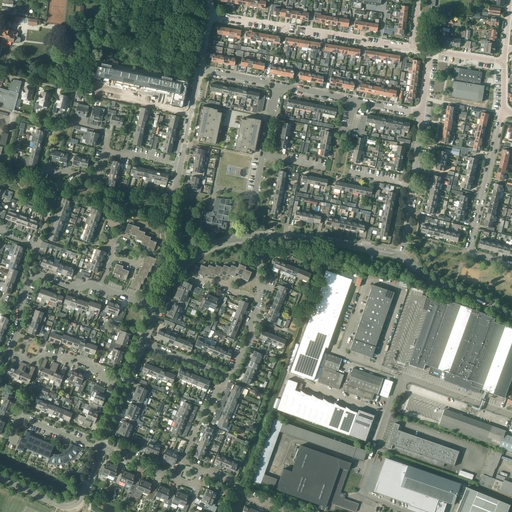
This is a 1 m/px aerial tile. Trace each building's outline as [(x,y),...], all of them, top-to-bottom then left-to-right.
[(3,0),(2,11),(9,12),(10,8),(13,8),(13,4),(16,4),(16,2),(13,2),(10,1),(10,0),(9,0),(3,0)] [(352,0),(351,8),(360,10),(361,3),(363,3),(368,4),(376,5),(380,5),(380,1),(380,0),(352,0)] [(426,0),(426,2),(428,2),(427,14),(431,14),(432,6),(435,6),(435,0),(426,0)] [(321,9),(322,5),(319,5),(319,6),(317,13),(315,13),(313,21),(319,22),(320,15),(321,9)] [(439,7),(438,15),(444,15),(446,16),(449,16),(451,16),(452,8),(439,7)] [(500,16),(500,9),(489,7),(488,14),(500,16)] [(404,36),(405,30),(394,29),(388,28),(385,27),(384,33),(389,34),(389,31),(394,32),(397,35),(404,36)] [(5,30),(3,30),(1,39),(0,45),(4,46),(5,41),(6,41),(6,40),(19,43),(20,42),(21,40),(20,38),(17,37),(18,33),(12,32),(12,31),(5,30)] [(240,38),(241,31),(235,30),(234,39),(233,42),(237,42),(237,37),(240,38)] [(496,40),(498,31),(490,30),(490,34),(487,33),(487,39),(496,40)] [(447,46),(448,38),(449,33),(442,32),(440,44),(447,46)] [(495,49),(496,44),(490,43),(490,41),(482,40),(481,44),(485,44),(484,48),(495,49)] [(319,52),(320,43),(314,42),(312,56),(312,58),(315,59),(316,52),(319,52)] [(217,63),(220,48),(213,46),(212,50),(216,51),(215,55),(213,55),(211,55),(211,58),(212,58),(211,62),(217,63)] [(231,53),(231,50),(229,49),(229,53),(228,52),(227,57),(224,57),(222,64),(229,65),(231,55),(231,53)] [(412,64),(406,63),(407,57),(404,57),(403,67),(406,67),(409,68),(419,69),(420,61),(412,60),(412,64)] [(95,77),(94,83),(159,97),(157,103),(168,105),(182,108),(187,82),(176,80),(162,77),(161,80),(145,77),(141,76),(117,71),(113,70),(111,70),(111,66),(98,63),(97,67),(95,77)] [(287,76),(289,65),(289,64),(287,63),(287,66),(286,66),(286,69),(283,68),(281,75),(287,76)] [(296,76),(297,69),(293,68),(292,66),(289,65),(287,76),(293,77),(293,75),(296,76)] [(467,70),(454,68),(453,77),(454,77),(453,81),(450,97),(451,97),(451,96),(481,102),(482,102),(485,86),(484,85),(484,86),(480,85),(482,72),(470,70),(470,68),(467,68),(467,70)] [(312,74),(311,81),(317,82),(318,75),(319,72),(319,69),(317,69),(316,72),(315,75),(312,74)] [(318,75),(317,82),(323,84),(324,79),(326,79),(327,74),(324,73),(319,72),(318,75)] [(335,86),(337,74),(335,74),(334,78),(331,78),(329,85),(335,86)] [(11,82),(9,91),(18,94),(20,86),(21,82),(16,80),(11,82)] [(384,89),(383,96),(389,97),(390,90),(391,85),(392,81),(390,80),(389,84),(388,84),(387,89),(384,89)] [(360,84),(359,91),(359,92),(360,92),(361,92),(362,93),(362,92),(365,92),(366,85),(367,82),(360,81),(360,84)] [(372,86),(370,93),(376,95),(378,87),(378,88),(379,84),(376,83),(375,87),(372,86)] [(215,93),(215,95),(221,96),(222,94),(223,86),(217,85),(215,93)] [(33,89),(25,87),(24,90),(23,90),(22,94),(23,95),(22,99),(30,101),(33,89)] [(17,99),(18,94),(9,91),(0,88),(0,107),(14,111),(15,107),(17,99)] [(415,99),(416,93),(408,92),(403,91),(400,91),(399,99),(402,99),(402,95),(404,96),(405,94),(408,95),(407,98),(415,99)] [(50,95),(42,93),(41,95),(40,95),(39,100),(40,100),(39,104),(35,103),(34,109),(37,110),(37,108),(41,109),(42,105),(48,106),(50,95)] [(68,97),(60,95),(59,98),(58,98),(57,103),(58,103),(57,105),(54,104),(53,109),(56,110),(57,107),(65,109),(68,97)] [(86,105),(78,103),(75,102),(74,106),(77,107),(76,113),(78,113),(77,114),(78,114),(77,116),(86,118),(88,111),(89,106),(86,105)] [(447,106),(446,112),(454,113),(455,113),(457,106),(449,105),(448,106),(447,106)] [(212,108),(203,106),(197,138),(201,138),(200,142),(209,144),(210,143),(215,145),(222,113),(217,112),(217,110),(212,109),(212,108)] [(102,122),(103,115),(105,110),(101,109),(93,107),(91,117),(93,117),(93,118),(93,120),(102,122)] [(148,116),(149,110),(142,108),(140,114),(148,116)] [(473,108),(472,111),(479,113),(478,118),(480,119),(488,121),(489,114),(485,113),(486,111),(473,108)] [(109,110),(106,120),(111,121),(111,124),(114,125),(122,127),(124,119),(115,117),(113,116),(114,111),(109,110)] [(178,123),(179,117),(172,115),(170,122),(178,123)] [(372,124),(373,116),(367,115),(367,116),(366,119),(365,122),(365,125),(368,126),(368,123),(372,124)] [(383,128),(384,126),(385,119),(379,117),(377,128),(376,130),(379,130),(379,127),(383,128)] [(246,120),(241,119),(235,150),(240,152),(252,155),(253,151),(255,151),(261,120),(251,118),(251,119),(246,118),(246,120)] [(401,132),(403,122),(397,121),(396,128),(395,128),(395,130),(399,131),(399,132),(401,132)] [(408,132),(409,124),(403,122),(401,132),(400,136),(403,137),(404,132),(408,132)] [(474,128),(474,130),(485,133),(486,126),(479,125),(477,124),(476,128),(474,128)] [(330,139),(332,133),(328,132),(329,130),(321,128),(321,131),(322,132),(321,137),(330,139)] [(473,130),(472,133),(475,133),(474,136),(476,137),(483,138),(485,133),(474,130),(473,130)] [(84,134),(84,137),(85,137),(97,140),(99,134),(91,132),(87,131),(86,135),(84,134)] [(174,141),(175,135),(167,134),(162,132),(162,135),(167,137),(166,140),(174,141)] [(0,155),(1,156),(3,148),(0,147),(0,144),(5,146),(8,134),(2,133),(0,142),(0,141),(0,155)] [(292,144),(292,141),(289,141),(290,137),(288,137),(281,136),(280,142),(287,143),(292,144)] [(367,140),(368,137),(360,136),(360,139),(356,138),(355,144),(362,145),(363,139),(367,140)] [(442,136),(441,142),(449,144),(448,144),(452,145),(453,141),(454,141),(454,138),(442,136)] [(84,137),(83,139),(84,140),(84,143),(87,144),(88,144),(88,145),(96,146),(97,140),(85,137),(84,137)] [(330,139),(321,137),(318,137),(318,140),(320,140),(320,143),(329,145),(330,139)] [(140,147),(142,140),(134,138),(133,145),(140,147)] [(403,153),(404,147),(397,146),(396,146),(397,143),(389,141),(388,144),(394,145),(394,149),(392,148),(392,151),(403,153)] [(470,142),(469,144),(470,145),(470,146),(474,147),(473,149),(480,150),(482,144),(470,142)] [(171,154),(172,148),(165,146),(164,148),(162,147),(161,152),(171,154)] [(194,153),(193,154),(204,157),(205,153),(208,154),(209,152),(209,149),(200,147),(200,150),(197,149),(196,153),(194,153)] [(511,155),(510,155),(511,152),(511,151),(511,148),(507,147),(506,150),(503,150),(502,156),(509,158),(511,158),(511,155)] [(59,162),(61,153),(57,152),(57,150),(51,148),(49,156),(53,157),(52,160),(59,162)] [(440,151),(438,157),(447,159),(448,153),(452,154),(459,156),(460,153),(452,151),(445,149),(445,150),(445,152),(440,151)] [(402,159),(403,153),(392,151),(391,154),(394,155),(393,158),(395,158),(402,159)] [(70,162),(72,153),(66,152),(65,154),(61,153),(59,162),(66,163),(67,161),(70,162)] [(80,167),(82,158),(79,157),(78,155),(72,153),(70,162),(74,162),(73,165),(80,167)] [(37,162),(39,156),(31,154),(30,154),(29,158),(24,156),(23,159),(26,160),(37,162)] [(193,154),(193,156),(195,157),(195,161),(206,163),(207,161),(207,158),(204,157),(193,154)] [(91,166),(93,158),(87,157),(86,159),(82,158),(80,167),(87,168),(88,166),(91,166)] [(470,158),(466,157),(466,160),(470,161),(469,163),(477,165),(478,160),(470,158)] [(375,167),(376,161),(373,160),(368,159),(367,162),(372,163),(372,166),(375,167)] [(36,168),(37,162),(26,160),(24,166),(36,168)] [(122,170),(123,167),(120,167),(121,163),(113,161),(112,167),(122,170)] [(400,172),(401,165),(389,163),(386,163),(386,166),(390,167),(390,170),(400,172)] [(437,163),(435,169),(444,171),(446,165),(437,163)] [(475,172),(477,165),(469,163),(467,170),(475,172)] [(191,166),(191,167),(193,168),(193,172),(196,173),(195,175),(204,177),(204,174),(204,173),(205,169),(202,169),(202,168),(191,166)] [(143,177),(145,169),(138,167),(135,179),(139,180),(140,176),(143,177)] [(155,180),(157,172),(151,170),(148,182),(151,182),(152,179),(155,180)] [(160,185),(163,173),(157,172),(155,180),(154,183),(160,185)] [(120,182),(120,180),(117,179),(118,175),(110,173),(109,179),(120,182)] [(166,186),(167,183),(169,175),(163,173),(160,185),(166,186)] [(503,181),(505,175),(498,173),(496,179),(503,181)] [(188,180),(188,182),(202,185),(203,181),(203,179),(204,177),(195,175),(194,178),(192,177),(191,181),(188,180)] [(466,176),(463,175),(462,178),(465,179),(464,182),(472,184),(474,178),(466,176)] [(444,185),(445,182),(441,181),(442,178),(434,176),(433,182),(440,184),(444,185)] [(472,184),(464,182),(462,181),(460,187),(453,186),(452,188),(461,191),(462,188),(471,190),(472,184)] [(188,182),(187,184),(190,185),(189,188),(196,190),(196,192),(200,193),(201,189),(202,185),(188,182)] [(340,193),(340,190),(342,183),(336,182),(333,192),(340,193)] [(285,191),(286,185),(284,185),(284,184),(277,183),(275,189),(283,190),(285,191)] [(441,196),(442,193),(440,192),(439,191),(439,190),(431,188),(430,194),(438,196),(441,196)] [(387,196),(378,194),(379,191),(376,190),(375,196),(378,197),(382,198),(394,200),(395,194),(387,192),(387,196)] [(468,203),(469,198),(460,195),(459,198),(460,198),(460,201),(468,203)] [(222,199),(216,198),(214,212),(212,211),(212,213),(204,211),(202,217),(201,217),(201,220),(202,220),(201,222),(200,222),(200,225),(201,225),(200,226),(202,226),(202,227),(204,228),(204,227),(206,227),(206,228),(209,229),(209,228),(216,229),(216,226),(218,226),(218,227),(220,230),(223,230),(226,228),(226,226),(224,223),(224,222),(224,220),(227,221),(227,220),(228,219),(228,215),(229,215),(230,212),(229,212),(230,210),(231,207),(230,207),(231,204),(232,204),(232,203),(231,202),(231,201),(230,201),(230,200),(227,200),(225,200),(225,199),(222,199)] [(393,206),(394,200),(382,198),(382,201),(384,202),(384,205),(385,205),(393,206)] [(69,207),(71,202),(63,199),(61,202),(59,202),(58,203),(69,207)] [(284,210),(284,207),(280,206),(280,203),(273,201),(272,208),(284,210)] [(300,220),(302,213),(298,212),(299,208),(297,207),(298,202),(294,202),(292,215),(295,216),(294,219),(300,220)] [(67,212),(69,207),(58,203),(58,204),(60,206),(59,209),(67,212)] [(438,215),(438,213),(439,209),(435,208),(427,206),(426,213),(438,215)] [(9,226),(14,212),(15,210),(9,208),(5,219),(8,220),(6,225),(9,226)] [(102,218),(103,217),(100,215),(102,212),(93,209),(91,209),(89,214),(91,215),(102,218)] [(308,214),(309,210),(306,209),(304,212),(302,212),(302,213),(300,220),(307,221),(308,214)] [(368,222),(369,216),(370,212),(361,210),(360,214),(366,215),(366,216),(365,222),(368,222)] [(15,223),(19,214),(14,212),(9,226),(11,227),(12,222),(15,223)] [(463,222),(465,215),(457,214),(451,212),(450,215),(456,217),(455,220),(463,222)] [(63,222),(65,217),(55,213),(54,215),(56,216),(55,219),(63,222)] [(19,229),(24,216),(19,214),(15,223),(18,224),(17,229),(19,229)] [(25,227),(29,218),(24,216),(19,229),(21,230),(22,226),(25,227)] [(431,222),(432,219),(426,217),(425,220),(427,221),(427,222),(426,226),(423,225),(421,233),(428,234),(430,223),(431,222)] [(29,233),(34,219),(29,218),(25,227),(28,228),(27,232),(29,233)] [(36,230),(39,221),(34,219),(29,233),(31,234),(33,229),(36,230)] [(99,228),(99,227),(97,226),(98,222),(87,219),(85,224),(88,225),(99,228)] [(358,224),(357,231),(363,233),(365,223),(361,223),(362,220),(359,219),(359,220),(358,224)] [(436,228),(438,220),(435,220),(434,224),(430,223),(428,234),(433,236),(436,228)] [(494,231),(495,229),(492,228),(494,222),(486,220),(485,226),(488,227),(487,230),(494,231)] [(448,231),(450,223),(447,222),(445,230),(442,230),(440,237),(445,239),(448,231)] [(60,232),(62,227),(51,223),(51,225),(53,227),(52,230),(60,232)] [(132,226),(128,224),(125,233),(129,234),(129,235),(136,237),(139,228),(132,225),(132,226)] [(461,229),(461,226),(456,224),(455,228),(454,233),(451,240),(457,242),(459,234),(457,234),(458,228),(461,229)] [(98,230),(99,228),(88,225),(86,230),(94,233),(95,230),(98,230)] [(388,231),(380,229),(369,227),(367,240),(370,240),(372,231),(377,232),(377,235),(387,237),(388,231)] [(141,242),(145,233),(138,231),(139,228),(136,237),(135,239),(141,242)] [(440,237),(442,230),(436,228),(433,236),(440,237)] [(95,239),(95,238),(93,236),(94,233),(86,230),(84,235),(95,239)] [(451,240),(454,233),(448,231),(445,239),(451,240)] [(147,247),(150,238),(144,236),(145,233),(141,242),(141,244),(147,247)] [(56,243),(58,237),(47,234),(47,235),(49,237),(48,240),(56,243)] [(158,253),(160,247),(155,246),(156,243),(150,240),(151,238),(150,238),(147,247),(146,249),(153,252),(153,251),(158,253)] [(485,249),(487,242),(481,240),(479,248),(485,249)] [(44,255),(48,244),(42,242),(38,253),(44,255)] [(13,243),(10,249),(22,253),(24,248),(16,245),(17,244),(13,243)] [(509,255),(511,246),(509,245),(508,247),(505,246),(503,254),(509,255)] [(20,260),(22,254),(10,250),(8,249),(7,251),(13,253),(12,257),(20,260)] [(96,250),(94,255),(105,258),(106,257),(103,255),(104,252),(96,250)] [(45,271),(48,260),(49,257),(44,255),(43,258),(40,266),(43,267),(43,270),(45,271)] [(94,255),(93,260),(101,263),(102,260),(105,260),(105,258),(94,255)] [(154,266),(156,259),(147,256),(145,263),(154,266)] [(18,265),(20,260),(12,257),(11,260),(4,258),(3,260),(6,261),(18,265)] [(278,269),(281,262),(276,259),(273,267),(278,269)] [(51,270),(54,262),(48,260),(45,271),(46,271),(48,269),(51,270)] [(88,262),(88,264),(101,269),(102,267),(100,266),(101,263),(93,260),(92,263),(88,262)] [(16,271),(18,265),(6,261),(5,263),(9,264),(8,268),(10,269),(16,271)] [(55,274),(59,264),(54,262),(51,270),(54,271),(54,274),(55,274)] [(154,266),(145,263),(143,262),(141,269),(150,272),(152,266),(154,266)] [(284,272),(287,264),(281,262),(278,269),(284,272)] [(61,274),(64,265),(59,264),(55,274),(56,275),(58,273),(61,274)] [(82,270),(81,273),(83,274),(82,277),(88,279),(90,273),(89,272),(88,272),(89,270),(97,273),(98,270),(101,270),(101,269),(88,264),(87,267),(85,271),(82,270)] [(119,278),(122,269),(123,267),(116,264),(113,273),(119,275),(119,278)] [(242,276),(245,270),(246,267),(239,264),(238,268),(236,273),(242,276)] [(290,274),(293,267),(287,264),(284,272),(290,274)] [(65,278),(69,267),(64,265),(61,274),(64,275),(64,278),(65,278)] [(204,277),(205,274),(208,268),(201,265),(200,268),(196,267),(194,272),(197,274),(204,277)] [(212,277),(213,274),(215,268),(209,265),(208,268),(205,274),(212,277)] [(219,277),(220,274),(223,268),(216,265),(215,268),(213,274),(219,277)] [(230,268),(224,265),(223,268),(220,274),(227,277),(228,274),(232,266),(231,266),(230,268)] [(234,277),(236,273),(238,268),(232,266),(228,274),(234,277)] [(71,277),(74,269),(69,267),(65,278),(67,278),(68,276),(71,277)] [(294,280),(296,277),(299,269),(293,267),(290,274),(293,275),(291,279),(294,280)] [(150,272),(141,269),(139,268),(137,275),(146,278),(148,272),(150,272)] [(16,277),(18,272),(16,271),(10,269),(8,273),(5,271),(1,270),(1,272),(4,273),(16,277)] [(126,280),(129,272),(122,269),(119,278),(126,280)] [(301,279),(304,272),(299,269),(296,277),(301,279)] [(248,281),(251,272),(245,270),(242,276),(241,278),(248,281)] [(326,348),(351,279),(325,270),(289,372),(313,381),(325,347),(326,348)] [(307,281),(310,274),(304,272),(301,279),(307,281)] [(14,283),(16,277),(4,273),(3,275),(7,276),(6,280),(14,283)] [(146,278),(137,275),(136,274),(133,281),(142,284),(145,278),(146,278)] [(0,284),(12,289),(14,283),(6,280),(4,284),(1,283),(0,284)] [(142,284),(133,281),(132,281),(130,287),(138,291),(141,284),(142,284)] [(179,286),(176,292),(187,297),(189,291),(190,291),(192,285),(188,284),(187,283),(185,289),(179,286)] [(12,289),(0,284),(0,286),(3,288),(2,292),(10,294),(12,289)] [(290,293),(291,290),(280,285),(278,291),(285,294),(286,291),(290,293)] [(380,296),(383,288),(372,285),(370,292),(380,296)] [(392,300),(394,292),(383,288),(380,296),(392,300)] [(41,306),(47,291),(41,289),(37,297),(41,299),(40,302),(39,305),(41,306)] [(49,301),(52,293),(47,291),(41,306),(43,307),(45,300),(49,301)] [(283,299),(285,294),(278,291),(275,296),(283,299)] [(176,292),(174,298),(181,301),(180,304),(186,307),(188,304),(190,298),(187,297),(176,292)] [(378,302),(380,296),(370,292),(368,299),(378,302)] [(53,307),(58,295),(52,293),(49,301),(53,303),(51,306),(53,307)] [(209,307),(213,297),(207,294),(204,302),(201,300),(198,307),(202,308),(203,305),(209,307)] [(61,305),(64,297),(58,295),(53,307),(55,308),(57,304),(61,305)] [(67,311),(72,297),(66,295),(63,304),(67,305),(65,311),(67,311)] [(284,304),(285,301),(283,300),(283,299),(275,296),(273,302),(280,305),(281,303),(284,304)] [(389,306),(392,300),(380,296),(378,302),(389,306)] [(75,308),(78,299),(72,297),(67,311),(69,312),(71,306),(75,308)] [(216,314),(219,308),(216,307),(219,299),(213,297),(209,307),(215,310),(213,313),(216,314)] [(432,299),(428,298),(426,297),(423,309),(428,311),(409,363),(408,364),(409,364),(423,369),(425,364),(431,366),(428,374),(479,392),(480,389),(505,398),(511,378),(511,328),(495,322),(496,319),(488,316),(488,315),(450,301),(449,304),(432,298),(432,299)] [(79,313),(83,301),(78,299),(75,308),(78,309),(76,315),(78,315),(79,313)] [(389,306),(378,302),(368,299),(365,306),(375,309),(387,313),(389,306)] [(246,309),(248,303),(240,300),(238,306),(246,309)] [(86,312),(87,310),(89,303),(83,301),(79,313),(81,314),(82,310),(86,312)] [(91,318),(91,315),(95,303),(90,301),(89,303),(87,310),(90,311),(88,317),(91,318)] [(111,314),(114,304),(108,301),(107,306),(104,305),(100,315),(104,317),(107,313),(111,314)] [(278,311),(280,305),(273,302),(271,308),(278,311)] [(98,314),(101,305),(95,303),(91,315),(91,318),(93,318),(95,312),(98,314)] [(122,313),(118,312),(120,306),(114,304),(111,314),(114,315),(114,320),(120,322),(124,312),(122,312),(122,313)] [(171,304),(169,310),(179,314),(182,309),(185,310),(186,307),(180,304),(179,307),(171,304)] [(243,315),(246,309),(238,306),(236,312),(243,315)] [(373,316),(375,309),(365,306),(363,312),(373,316)] [(278,319),(278,318),(276,317),(278,311),(271,308),(268,315),(278,319)] [(384,320),(387,313),(375,309),(373,316),(384,320)] [(45,320),(46,318),(42,317),(43,313),(35,310),(33,316),(45,320)] [(169,310),(166,316),(173,319),(172,321),(179,324),(182,325),(183,323),(180,321),(177,320),(179,314),(169,310)] [(241,321),(243,315),(236,312),(233,318),(241,321)] [(371,323),(373,316),(363,312),(360,319),(371,323)] [(278,320),(278,319),(268,315),(266,320),(273,323),(275,319),(278,320)] [(0,322),(8,325),(10,320),(2,316),(1,320),(0,320),(0,322)] [(44,322),(45,320),(33,316),(31,321),(39,324),(41,321),(44,322)] [(382,327),(384,320),(373,316),(371,323),(382,327)] [(238,327),(241,321),(233,318),(231,324),(238,327)] [(369,330),(371,323),(360,319),(358,326),(369,330)] [(43,332),(44,330),(38,328),(39,324),(31,321),(29,327),(43,332)] [(380,334),(382,327),(371,323),(369,330),(380,334)] [(236,332),(238,327),(231,324),(229,329),(236,332)] [(128,340),(130,334),(125,332),(126,329),(116,326),(115,330),(119,333),(117,337),(128,340)] [(366,337),(369,330),(358,326),(356,333),(366,337)] [(43,332),(29,327),(27,333),(36,336),(37,332),(43,334),(43,332)] [(51,332),(48,341),(54,343),(58,331),(56,330),(56,331),(52,329),(51,332)] [(234,338),(236,332),(229,329),(226,335),(234,338)] [(161,340),(164,332),(159,330),(155,337),(161,340)] [(377,340),(380,334),(369,330),(366,337),(377,340)] [(58,331),(54,343),(59,344),(62,336),(59,335),(60,331),(58,331)] [(265,341),(268,333),(262,331),(259,338),(265,341)] [(62,336),(59,344),(60,345),(61,343),(66,345),(70,333),(68,332),(67,336),(63,335),(62,336)] [(167,342),(170,334),(164,332),(161,340),(167,342)] [(70,333),(66,345),(72,347),(74,339),(71,337),(72,333),(70,333)] [(176,337),(177,334),(172,333),(171,335),(170,334),(167,342),(173,345),(176,337)] [(271,343),(274,336),(268,333),(265,341),(271,343)] [(364,343),(366,337),(356,333),(353,340),(360,342),(364,343)] [(74,339),(72,347),(78,349),(82,337),(79,336),(78,340),(74,339)] [(277,346),(280,338),(274,336),(271,343),(277,346)] [(82,337),(78,349),(83,351),(86,343),(83,341),(84,338),(82,337)] [(86,343),(83,351),(89,353),(93,341),(93,340),(94,340),(95,338),(94,337),(94,338),(92,337),(91,340),(90,344),(86,343)] [(128,340),(117,337),(116,340),(111,340),(110,345),(120,348),(121,345),(126,347),(128,340)] [(178,347),(182,339),(176,337),(173,345),(178,347)] [(203,341),(204,339),(200,337),(199,340),(197,339),(194,346),(200,349),(203,341)] [(375,347),(377,340),(366,337),(364,343),(367,345),(375,347)] [(282,348),(285,340),(280,338),(277,346),(282,348)] [(184,349),(187,342),(182,339),(178,347),(184,349)] [(194,342),(189,340),(188,342),(187,342),(184,349),(190,352),(194,344),(194,342)] [(357,352),(360,342),(353,340),(350,350),(357,352)] [(93,341),(89,353),(95,355),(97,347),(94,345),(95,341),(93,341)] [(206,351),(209,344),(203,341),(200,349),(206,351)] [(364,355),(367,345),(364,343),(360,342),(357,352),(364,355)] [(212,353),(215,346),(209,344),(206,351),(212,353)] [(122,359),(124,353),(119,351),(120,348),(110,345),(108,349),(112,351),(111,355),(122,359)] [(372,357),(375,347),(367,345),(364,355),(372,357)] [(217,356),(220,348),(215,346),(212,353),(217,356)] [(223,358),(226,351),(220,348),(217,356),(223,358)] [(229,361),(233,353),(226,351),(223,358),(229,361)] [(265,356),(254,351),(253,354),(250,353),(249,355),(260,359),(261,358),(264,359),(265,356)] [(335,372),(335,370),(337,371),(342,359),(336,356),(327,354),(317,382),(338,389),(340,385),(339,385),(337,384),(341,374),(335,372)] [(122,359),(111,355),(110,359),(105,358),(104,363),(113,366),(114,363),(120,365),(122,359)] [(258,364),(260,359),(249,355),(248,357),(251,358),(250,361),(258,364)] [(12,376),(15,369),(13,368),(16,360),(13,359),(6,374),(12,376)] [(43,377),(47,369),(44,368),(47,360),(44,359),(38,374),(43,377)] [(258,364),(250,361),(249,364),(246,363),(245,365),(256,370),(258,364)] [(17,379),(24,363),(21,362),(17,370),(15,369),(12,376),(17,379)] [(49,379),(55,363),(52,362),(49,370),(47,369),(43,377),(49,379)] [(147,374),(151,363),(149,362),(148,365),(145,364),(142,372),(147,374)] [(23,381),(26,373),(24,372),(27,365),(24,363),(17,379),(23,381)] [(54,381),(58,373),(55,372),(59,365),(55,363),(49,379),(54,381)] [(152,376),(155,368),(152,366),(153,364),(151,363),(147,374),(152,376)] [(254,375),(256,370),(245,365),(244,367),(247,368),(246,371),(254,375)] [(157,378),(161,367),(159,366),(158,369),(155,368),(152,376),(157,378)] [(29,384),(35,368),(32,367),(29,374),(26,373),(23,381),(29,384)] [(60,384),(67,368),(63,367),(60,375),(58,373),(54,381),(60,384)] [(162,380),(165,372),(162,371),(163,368),(161,367),(157,378),(156,380),(157,381),(158,379),(162,380)] [(182,379),(186,369),(184,368),(183,370),(180,369),(177,377),(182,379)] [(377,395),(383,379),(353,368),(345,392),(371,401),(374,393),(377,395)] [(187,382),(190,373),(187,372),(188,370),(186,369),(182,379),(187,382)] [(73,385),(79,373),(73,371),(71,374),(68,373),(65,380),(69,381),(68,383),(73,385)] [(167,382),(171,371),(169,371),(168,373),(165,372),(162,380),(167,382)] [(172,384),(175,376),(172,375),(173,372),(171,371),(167,382),(172,384)] [(254,375),(246,371),(245,374),(242,373),(241,375),(252,380),(254,375)] [(192,384),(196,373),(194,372),(193,375),(190,373),(187,382),(192,384)] [(82,389),(86,380),(83,379),(84,376),(79,373),(73,385),(79,388),(82,389)] [(197,386),(200,377),(197,376),(198,374),(196,373),(192,384),(197,386)] [(250,385),(252,380),(241,375),(240,377),(243,378),(241,382),(250,385)] [(202,388),(206,377),(204,376),(203,379),(200,377),(197,386),(202,388)] [(207,390),(210,382),(207,381),(208,378),(206,377),(202,388),(207,390)] [(287,379),(276,410),(348,436),(351,429),(353,423),(356,416),(357,413),(351,410),(346,407),(345,407),(345,408),(339,406),(335,403),(334,403),(334,404),(333,404),(328,402),(323,399),(322,400),(317,398),(312,395),(311,396),(305,394),(300,391),(303,384),(297,382),(297,383),(289,380),(287,379)] [(393,382),(385,379),(379,396),(387,398),(393,382)] [(232,387),(231,387),(233,384),(228,382),(227,385),(226,388),(240,393),(242,394),(245,389),(234,384),(232,387)] [(93,387),(92,390),(94,391),(94,393),(96,394),(94,398),(103,402),(106,396),(100,394),(102,391),(93,387)] [(145,390),(137,387),(135,393),(145,397),(148,398),(150,392),(151,393),(154,391),(154,390),(146,387),(145,390)] [(41,410),(47,395),(49,391),(43,389),(41,388),(40,391),(42,392),(45,393),(42,401),(39,399),(35,408),(41,410)] [(236,403),(240,393),(226,388),(225,390),(231,392),(228,397),(223,395),(222,397),(236,403)] [(3,393),(1,397),(5,398),(2,404),(13,408),(15,402),(8,399),(9,396),(3,393)] [(145,407),(146,404),(143,403),(145,397),(135,393),(133,398),(140,401),(139,404),(145,407)] [(47,412),(50,404),(51,401),(47,400),(49,396),(47,395),(41,410),(47,412)] [(239,404),(236,403),(222,397),(221,400),(226,402),(225,405),(237,410),(239,404)] [(91,400),(89,405),(95,407),(96,405),(101,407),(103,402),(94,398),(93,401),(91,400)] [(191,409),(193,403),(187,400),(186,403),(184,402),(181,407),(195,413),(196,411),(198,408),(193,406),(192,409),(191,409)] [(52,415),(57,401),(55,401),(53,406),(50,404),(47,412),(52,415)] [(58,417),(61,409),(58,407),(60,402),(58,401),(57,401),(52,415),(58,417)] [(0,413),(1,411),(10,414),(13,408),(2,404),(1,407),(1,408),(0,407),(0,413)] [(85,404),(83,408),(87,410),(89,411),(87,414),(96,418),(99,413),(96,411),(96,410),(94,409),(95,408),(95,407),(89,405),(85,404)] [(138,407),(130,404),(128,410),(138,414),(141,409),(144,410),(145,407),(139,404),(138,407)] [(237,410),(225,405),(224,408),(219,405),(218,407),(231,413),(235,414),(237,410)] [(69,422),(72,413),(69,412),(71,407),(69,406),(68,408),(63,419),(69,422)] [(195,413),(181,407),(178,406),(176,411),(188,416),(189,413),(194,415),(195,413)] [(63,419),(68,408),(66,407),(65,410),(61,409),(58,417),(63,419)] [(229,418),(231,413),(218,407),(217,410),(222,412),(221,415),(229,418)] [(142,426),(143,423),(139,421),(139,420),(141,415),(138,414),(128,410),(125,416),(133,419),(131,422),(138,424),(142,426)] [(374,416),(369,414),(363,412),(358,410),(357,413),(356,416),(367,420),(372,422),(374,416)] [(191,423),(192,421),(187,418),(188,416),(176,411),(174,416),(177,417),(191,423)] [(79,415),(77,420),(84,423),(88,424),(89,421),(91,422),(94,424),(96,418),(87,414),(86,418),(79,415)] [(229,418),(221,415),(220,417),(215,415),(214,417),(227,423),(229,418)] [(372,422),(367,420),(356,416),(353,423),(365,427),(370,429),(372,422)] [(177,417),(175,422),(184,426),(185,423),(190,425),(191,423),(177,417)] [(227,423),(214,417),(213,420),(212,423),(216,424),(217,421),(218,422),(217,425),(225,428),(227,423)] [(324,436),(273,419),(267,436),(251,480),(257,482),(274,488),(277,479),(264,475),(280,431),(293,436),(352,457),(352,458),(363,462),(367,451),(356,447),(356,448),(324,436)] [(187,433),(188,431),(182,429),(184,426),(175,422),(172,421),(170,426),(187,433)] [(130,425),(123,422),(121,428),(131,432),(134,426),(137,427),(138,424),(131,422),(130,425)] [(370,429),(365,427),(353,423),(351,429),(367,435),(370,429)] [(417,436),(398,430),(398,429),(399,428),(398,428),(399,425),(395,423),(395,424),(391,436),(389,441),(390,441),(389,444),(388,444),(387,448),(391,449),(392,449),(394,450),(443,467),(445,463),(454,466),(458,455),(460,451),(417,436)] [(187,433),(170,426),(168,431),(169,432),(168,434),(176,437),(177,435),(179,436),(181,433),(182,433),(181,436),(185,438),(186,435),(187,433)] [(213,433),(215,428),(211,426),(210,428),(206,426),(205,429),(202,428),(201,431),(214,436),(215,434),(213,433)] [(131,442),(132,439),(129,437),(131,432),(121,428),(118,434),(126,437),(125,439),(131,442)] [(367,436),(367,435),(351,429),(348,436),(365,442),(366,440),(367,436)] [(22,453),(29,437),(30,433),(27,432),(28,432),(26,431),(23,438),(21,437),(16,450),(17,448),(23,451),(22,452),(22,453)] [(213,438),(214,436),(201,431),(200,433),(203,434),(202,437),(210,440),(211,437),(213,438)] [(501,442),(499,447),(504,449),(511,451),(511,436),(505,434),(502,442),(501,442)] [(147,445),(144,453),(151,455),(155,445),(149,442),(151,437),(148,436),(145,444),(147,445)] [(30,452),(35,439),(29,437),(22,453),(24,448),(30,450),(30,452)] [(210,440),(202,437),(201,439),(198,438),(197,440),(208,445),(210,440)] [(36,454),(41,442),(35,439),(30,452),(30,450),(36,453),(36,454)] [(206,450),(208,445),(197,440),(197,443),(199,444),(198,447),(206,450)] [(42,457),(47,444),(41,442),(36,454),(37,453),(42,455),(42,457)] [(46,465),(51,452),(53,447),(47,444),(42,457),(43,455),(49,458),(46,465)] [(84,449),(70,444),(71,444),(70,446),(69,447),(68,449),(67,448),(77,459),(77,458),(76,457),(77,455),(79,453),(80,451),(81,448),(83,449),(84,449)] [(155,445),(151,455),(157,458),(160,451),(162,452),(165,445),(162,444),(160,447),(155,445)] [(165,453),(162,460),(168,462),(172,452),(166,450),(168,446),(165,445),(162,452),(165,453)] [(348,471),(349,470),(351,463),(350,463),(301,446),(299,453),(297,458),(292,472),(284,469),(280,480),(277,490),(322,507),(321,509),(326,511),(329,503),(336,505),(355,511),(359,504),(339,497),(348,471)] [(172,452),(168,462),(174,465),(175,462),(176,461),(178,462),(184,449),(180,447),(178,450),(177,454),(172,452)] [(206,450),(198,447),(197,449),(194,448),(193,450),(204,455),(206,450)] [(77,459),(67,448),(67,449),(66,450),(64,451),(63,452),(62,451),(68,465),(67,463),(70,461),(72,460),(74,459),(75,457),(77,459)] [(511,482),(504,480),(505,477),(498,474),(495,479),(492,478),(494,472),(496,468),(497,468),(503,453),(503,452),(492,448),(492,449),(482,474),(483,474),(480,484),(511,495),(511,482)] [(205,461),(206,458),(203,456),(204,455),(193,450),(193,452),(195,454),(194,456),(202,460),(205,461)] [(68,465),(62,451),(62,452),(61,453),(59,453),(57,453),(57,467),(57,465),(59,465),(62,464),(64,464),(67,463),(68,465)] [(57,453),(54,453),(53,453),(51,452),(46,465),(47,463),(50,464),(52,464),(54,465),(57,465),(57,467),(57,453)] [(218,468),(224,455),(222,454),(221,456),(218,455),(214,463),(217,465),(216,467),(218,468)] [(224,468),(228,459),(225,458),(226,456),(224,455),(218,468),(221,469),(222,466),(224,468)] [(461,484),(386,458),(378,482),(379,482),(376,492),(410,504),(409,507),(414,508),(415,507),(419,509),(419,510),(425,511),(444,511),(448,502),(454,504),(461,484)] [(229,472),(233,461),(228,459),(224,468),(227,469),(226,471),(229,472)] [(235,472),(238,463),(233,461),(229,472),(231,473),(232,470),(235,472)] [(101,468),(98,475),(101,476),(103,472),(109,474),(113,464),(107,462),(104,469),(101,468)] [(113,464),(109,474),(114,477),(112,483),(115,484),(118,477),(115,475),(119,467),(113,464)] [(118,477),(115,484),(116,483),(119,484),(120,481),(126,483),(130,473),(124,470),(121,478),(118,477)] [(472,480),(474,475),(460,470),(458,475),(472,480)] [(126,483),(124,486),(130,489),(129,490),(130,490),(132,491),(135,485),(132,484),(136,475),(131,473),(130,473),(126,483)] [(135,485),(132,491),(135,493),(137,489),(142,492),(147,481),(141,479),(138,486),(135,485)] [(147,481),(142,492),(148,494),(147,497),(150,499),(153,492),(150,491),(153,484),(147,481)] [(153,492),(150,499),(153,500),(155,495),(161,498),(165,487),(159,485),(156,494),(153,492)] [(165,487),(161,498),(164,499),(164,502),(166,502),(165,503),(164,503),(163,506),(167,507),(166,509),(169,510),(171,506),(168,505),(171,498),(168,497),(171,490),(165,487)] [(507,511),(511,505),(467,487),(457,511),(507,511)] [(214,492),(207,489),(204,495),(215,499),(216,495),(219,495),(219,494),(220,495),(222,492),(215,489),(214,492)] [(171,498),(168,505),(171,506),(172,504),(178,506),(179,504),(183,493),(177,491),(174,499),(171,498)] [(183,493),(179,504),(184,506),(182,511),(183,511),(185,511),(189,504),(186,503),(189,496),(183,493)] [(216,510),(217,507),(214,506),(215,504),(213,503),(215,499),(204,495),(202,501),(209,504),(208,507),(216,510)]
